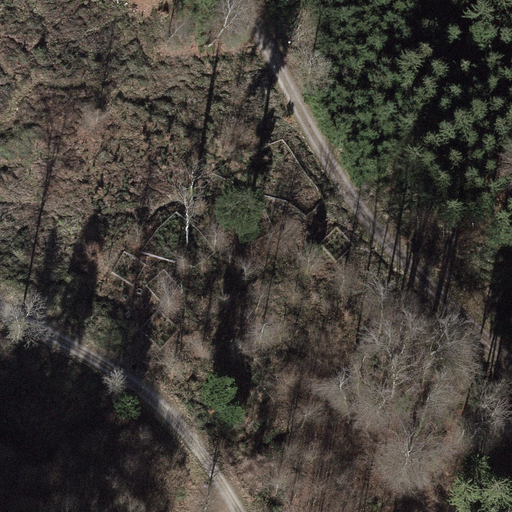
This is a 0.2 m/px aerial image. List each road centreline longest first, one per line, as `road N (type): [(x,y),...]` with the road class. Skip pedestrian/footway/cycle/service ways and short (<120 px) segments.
road 1 (track): [(252,0),(365,190),(511,357)]
road 2 (track): [(0,308),(121,368),(175,411),(242,511)]
